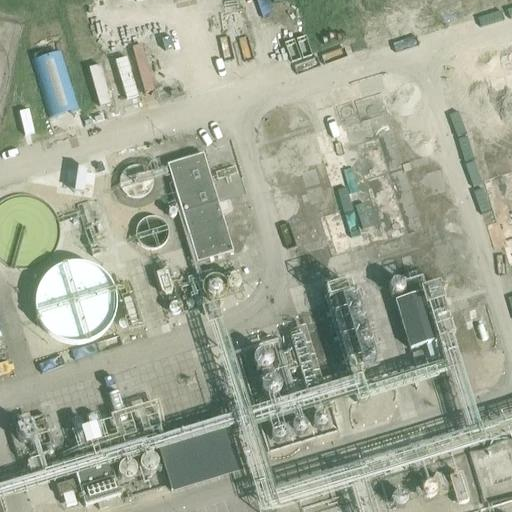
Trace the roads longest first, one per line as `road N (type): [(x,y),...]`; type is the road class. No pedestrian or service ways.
road 1 (unknown): [(299,288),(0,385)]
road 2 (unknown): [(511,339),(427,47)]
